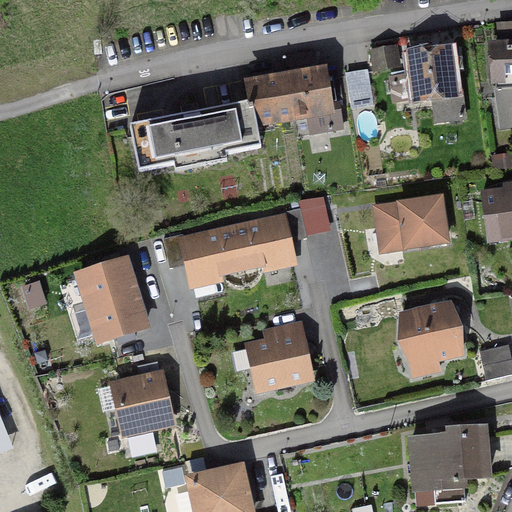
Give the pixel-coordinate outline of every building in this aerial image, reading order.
[(395,49),(374,52),(376,70),(397,68),(395,49)] [(511,52),(494,54),(501,129),(511,128),(511,52)] [(409,80),(391,83),(395,106),(429,100),(434,127),(465,121),(460,92),(451,94),(444,55),(406,62),(409,80)] [(285,80),(293,121),(340,113),(332,71),(285,80)] [(293,121),(285,80),(247,87),(254,128),(293,121)] [(130,131),(141,178),(260,152),(254,128),(249,105),(130,131)] [(511,195),(480,200),(486,244),(508,241),(511,261),(511,195)] [(387,250),(446,243),(441,203),(382,210),(387,250)] [(234,233),(243,271),(291,262),(288,244),(308,240),(302,211),(281,215),(283,223),(234,233)] [(243,271),(234,233),(184,244),(182,235),(163,240),(170,269),(189,265),(193,282),(243,271)] [(81,276),(91,308),(135,295),(129,274),(125,263),(81,276)] [(39,284),(24,288),(30,309),(45,305),(39,284)] [(139,306),(135,295),(91,308),(101,341),(145,328),(139,306)] [(459,358),(448,309),(400,319),(411,368),(459,358)] [(260,389),(305,379),(297,344),(252,354),(260,389)] [(167,428),(158,381),(118,389),(127,436),(167,428)] [(482,437),(412,443),(416,492),(486,486),(482,437)] [(248,511),(239,470),(190,482),(197,511),(248,511)]
